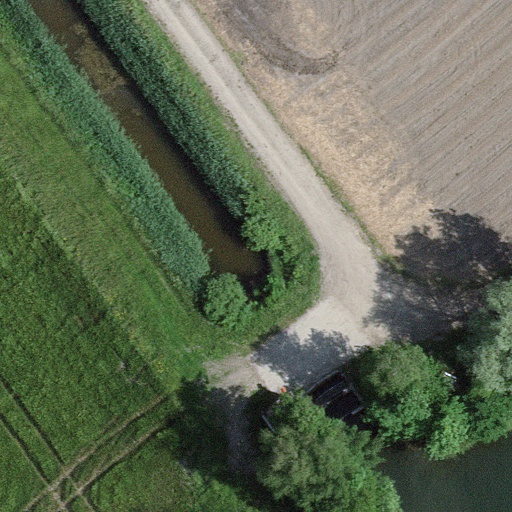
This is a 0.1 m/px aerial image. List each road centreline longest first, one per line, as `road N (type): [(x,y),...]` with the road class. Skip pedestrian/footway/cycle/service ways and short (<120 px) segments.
road 1 (track): [(372,292),(164,0)]
road 2 (track): [(511,298),(483,315),(428,322),(372,292),(261,378)]
